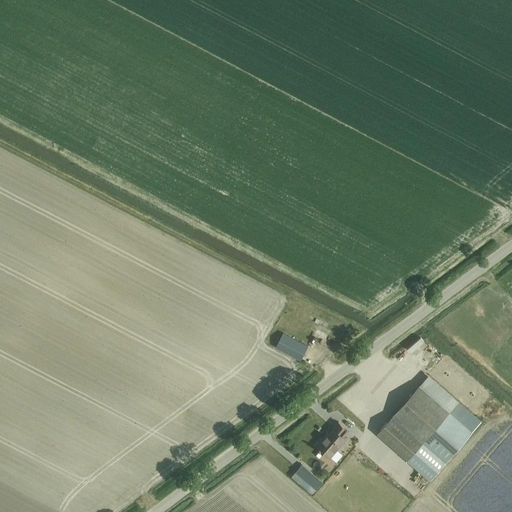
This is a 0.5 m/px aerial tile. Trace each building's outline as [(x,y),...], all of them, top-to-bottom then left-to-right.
[(283,333),(276,347),(301,360),(308,346),(283,333)] [(350,394),(354,400),(367,390),(363,385),(350,394)] [(377,433),(408,459),(430,479),(473,431),(450,411),(420,385),(377,433)] [(324,436),(317,445),(330,457),(346,439),(343,436),(348,430),(338,422),(333,428),(334,429),(326,438),(324,436)] [(296,471),(293,476),(299,482),(303,477),(316,488),(322,481),(302,465),(296,471)]
